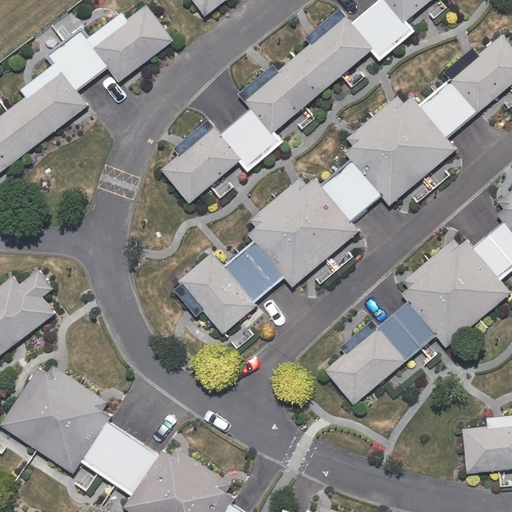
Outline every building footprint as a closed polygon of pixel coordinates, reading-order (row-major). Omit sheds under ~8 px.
[(192,201),(241,160),(250,171),(285,140),(277,130),(373,50),(382,59),(417,30),(409,19),(430,0),(378,0),(353,21),(342,7),(307,37),(311,42),(280,69),(275,63),(240,93),(252,106),(222,132),(210,117),(175,147),(180,153),(163,167),(192,201)] [(195,0),(207,15),(226,0),(195,0)] [(0,172),(90,104),(79,90),(110,67),(120,81),(175,39),(148,3),(129,18),(124,11),(91,36),(84,26),(46,53),(54,64),(23,88),(28,95),(0,116),(0,172)] [(449,137),(511,84),(511,42),(504,33),(481,52),(474,46),(445,71),(451,77),(421,103),(413,94),(405,101),(399,94),(348,137),(354,144),(346,151),(352,158),(322,182),(316,176),(308,182),(302,176),(251,219),(257,226),(250,232),(255,239),(225,264),(214,251),(180,279),(183,283),(175,288),(199,315),(205,309),(225,333),(259,304),(257,301),(287,276),(294,286),(361,228),(354,220),(383,195),(391,204),(458,147),(449,137)] [(511,190),(500,200),(505,206),(498,212),(504,219),(475,245),(468,238),(461,244),(456,238),(404,280),(409,286),(403,291),(409,299),(379,325),(373,319),(342,345),(347,351),(327,368),(356,403),(438,335),(448,346),(511,291),(511,290),(502,279),(511,270),(511,190)] [(0,355),(58,312),(45,295),(56,287),(41,268),(22,283),(15,274),(0,286),(0,355)] [(134,493),(126,505),(136,511),(249,511),(234,501),(238,495),(230,489),(235,482),(180,445),(175,452),(165,446),(161,452),(112,419),(115,414),(106,409),(111,400),(56,363),(51,371),(42,365),(2,423),(74,471),(83,460),(134,493)] [(511,413),(488,416),(489,424),(464,427),(469,472),(511,466),(511,413)] [(346,511),(320,503),(317,511),(307,509),(306,511),(297,511),(285,507),(283,511),(346,511)]
